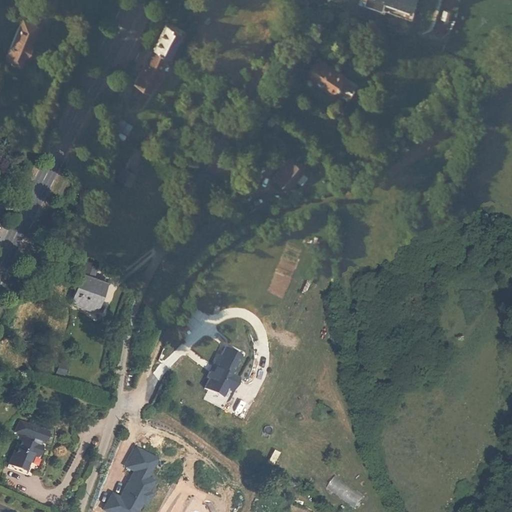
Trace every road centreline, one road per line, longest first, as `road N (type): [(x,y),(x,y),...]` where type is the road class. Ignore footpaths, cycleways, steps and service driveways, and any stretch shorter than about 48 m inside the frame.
road 1 (unclassified): [(294,0),(140,287),(127,318),(119,404),(78,511)]
road 2 (track): [(119,404),(136,399),(178,298),(224,245),(386,158),(511,50)]
road 3 (secondary): [(135,0),(0,264)]
